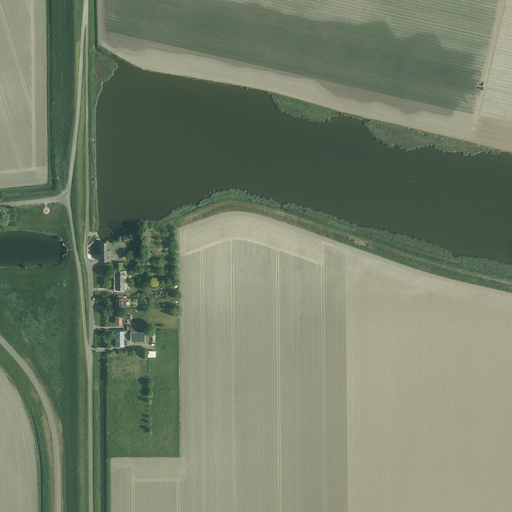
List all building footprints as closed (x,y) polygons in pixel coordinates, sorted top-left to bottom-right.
[(101,243),(101,261),(107,261),(107,256),(111,256),(111,251),(107,251),(107,242),(101,243)] [(121,270),(124,270),(124,262),(116,262),(116,267),(114,267),(114,270),(116,270),(121,270)] [(116,282),(124,282),(124,272),(116,272),(116,275),(116,282)] [(127,293),(130,293),(130,291),(128,291),(128,290),(126,289),(124,289),(124,282),(116,282),(116,290),(117,289),(117,291),(127,291),(127,293)] [(125,298),(116,298),(116,305),(116,308),(123,308),(126,308),(126,305),(126,304),(126,302),(125,302),(125,298)] [(122,315),(116,315),(116,324),(122,324),(122,323),(125,323),(125,319),(126,319),(130,319),(130,315),(126,315),(122,315)] [(131,333),(131,341),(145,341),(145,333),(144,333),(144,330),(131,330),(131,333)] [(123,331),(116,331),(116,346),(123,346),(127,346),(126,342),(123,342),(123,331)]
